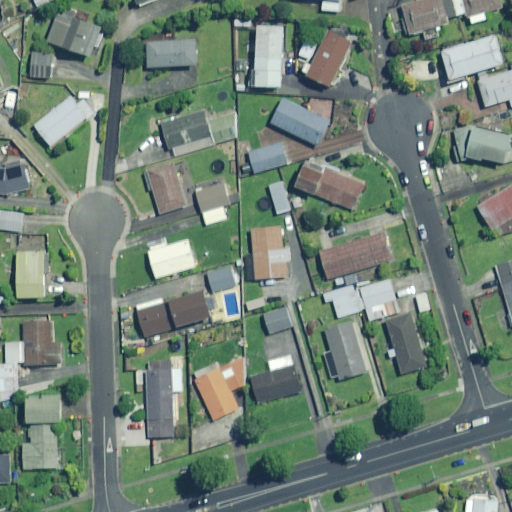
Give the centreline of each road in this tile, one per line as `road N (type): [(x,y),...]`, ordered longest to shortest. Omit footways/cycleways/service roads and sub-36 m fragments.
road 1 (residential): [(489,425),(403,126)]
road 2 (primary): [(198,511),(489,425)]
road 3 (residential): [(100,214),(109,511)]
